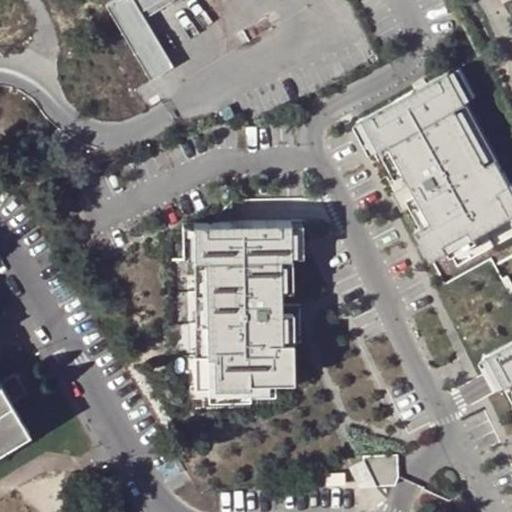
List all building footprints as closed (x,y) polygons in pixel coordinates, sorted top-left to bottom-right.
[(173,0),(112,0),(105,5),(150,80),(173,66),(141,12),(160,0),(169,0),(171,2),(173,0)] [(428,262),(446,252),(447,251),(443,245),(468,232),(471,238),(482,232),(509,218),(510,217),(497,192),(508,186),(508,185),(494,159),(484,165),(454,109),(464,104),(446,74),(360,119),(378,151),(387,145),(403,174),(393,179),(398,189),(408,183),(429,222),(419,227),(412,231),(428,262)] [(464,104),(454,109),(484,165),(494,159),(464,104)] [(387,145),(378,151),(393,179),(403,174),(387,145)] [(398,189),(389,193),(399,212),(408,207),(419,227),(429,222),(408,183),(398,189)] [(508,186),(497,192),(510,217),(509,218),(511,220),(511,219),(511,187),(510,184),(508,185),(508,186)] [(225,228),(191,228),(191,265),(203,265),(205,360),(192,360),(193,393),(247,392),(247,387),(291,386),(290,346),(280,346),(280,326),(290,326),(297,326),(296,308),(278,309),(277,263),(288,262),(287,226),(225,228)] [(468,232),(443,245),(447,251),(446,252),(448,257),(485,237),(482,232),(471,238),(468,232)] [(290,326),(280,326),(280,346),(290,346),(290,326)] [(511,342),(487,355),(500,378),(505,387),(511,383),(511,342)] [(0,449),(26,434),(10,406),(26,395),(14,375),(0,383),(0,449)] [(397,457),(363,458),(363,466),(375,490),(396,488),(399,480),(397,457)] [(363,466),(363,458),(354,463),(347,467),(358,488),(366,489),(375,490),(363,466)]
